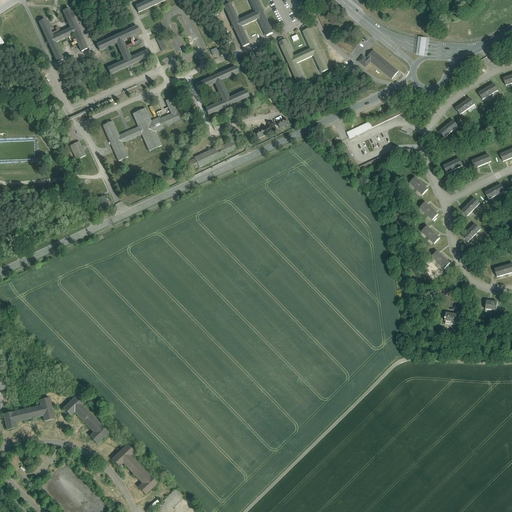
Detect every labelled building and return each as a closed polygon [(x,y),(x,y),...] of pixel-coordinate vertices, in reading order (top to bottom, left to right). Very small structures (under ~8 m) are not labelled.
[(150,0),(135,7),(138,13),(155,6),(162,3),(162,2),(166,0),(150,0)] [(238,21),(230,4),(224,7),(231,23),(235,31),(243,47),(249,44),(241,27),(258,19),(266,36),(273,33),(265,17),(262,9),(257,0),(249,0),(256,13),(238,21)] [(80,33),(77,25),(76,25),(69,9),(63,12),(71,29),(53,37),(45,20),(39,22),(46,39),(50,46),(57,63),(63,60),(56,43),(73,35),(81,52),(87,49),(80,33)] [(131,58),(122,40),(140,33),(137,26),(120,34),(113,37),(96,45),(99,51),(116,43),(124,61),(107,69),(110,75),(127,68),(134,64),(151,56),(148,50),(131,58)] [(293,58),(285,41),(279,43),(287,60),(290,67),(298,84),(304,81),(296,64),(314,56),(322,73),(328,70),(320,54),(317,46),(309,30),(303,32),(311,50),(293,58)] [(160,36),(155,38),(161,52),(167,49),(160,36)] [(430,40),(418,38),(417,47),(416,56),(427,58),(428,49),(430,40)] [(398,72),(373,51),(366,59),(363,56),(358,62),(365,67),(370,62),(392,80),(398,72)] [(229,99),(221,81),(238,73),(235,67),(219,74),(218,74),(211,77),(211,78),(195,85),(197,91),(215,84),(223,101),(205,109),(208,115),(225,108),(232,105),(249,97),(246,91),(229,99)] [(511,75),(503,79),(506,86),(511,84),(511,75)] [(494,84),(478,93),(482,100),(498,91),(494,84)] [(138,128),(119,136),(112,122),(103,126),(118,162),(128,157),(122,144),(142,135),(149,152),(162,146),(156,133),(164,129),(163,128),(181,121),(177,112),(170,99),(166,101),(171,114),(160,120),(159,118),(151,122),(145,109),(133,114),(138,128)] [(470,99),(455,109),(460,115),(474,105),(470,99)] [(400,108),(341,136),(343,142),(402,114),(400,108)] [(285,118),(277,122),(280,129),(288,125),(285,118)] [(453,121),(439,132),(444,138),(458,127),(453,121)] [(263,128),(256,132),(259,139),(267,135),(263,128)] [(195,159),(186,163),(190,171),(198,167),(199,168),(224,156),(224,155),(239,148),(231,132),(227,134),(231,142),(220,147),(220,146),(194,158),(195,159)] [(79,142),(70,146),(77,160),(85,156),(79,142)] [(359,167),(346,146),(341,149),(356,175),(391,159),(389,153),(359,167)] [(511,150),(500,155),(503,162),(511,158),(511,150)] [(488,155),(472,162),(474,169),(491,162),(488,155)] [(459,159),(443,167),(446,174),(462,166),(459,159)] [(428,190),(415,178),(410,183),(422,196),(428,190)] [(501,185),(485,193),(489,200),(504,192),(501,185)] [(104,196),(96,200),(102,212),(110,208),(104,196)] [(474,199),(462,211),(467,217),(480,204),(474,199)] [(438,215),(425,203),(420,208),(432,221),(438,215)] [(475,224),(462,237),(468,243),(481,230),(475,224)] [(440,239),(427,226),(421,232),(434,244),(440,239)] [(450,264),(437,251),(431,257),(444,270),(450,264)] [(511,264),(494,269),(497,278),(511,273),(511,264)] [(497,302),(486,301),(485,310),(496,311),(497,302)] [(459,315),(446,313),(444,321),(445,321),(445,324),(456,326),(456,323),(458,323),(459,315)] [(79,394),(63,409),(70,417),(74,413),(94,433),(90,437),(97,444),(109,433),(102,426),(101,426),(93,417),(90,414),(90,415),(82,406),(86,402),(79,394)] [(49,398),(39,401),(41,406),(29,409),(25,410),(13,413),(13,412),(3,415),(7,431),(17,428),(16,423),(43,416),(44,422),(54,420),(49,398)] [(127,445),(112,460),(119,467),(123,463),(142,484),(138,488),(145,495),(157,484),(150,476),(150,477),(141,468),(139,465),(130,456),(134,452),(127,445)] [(176,489),(154,511),(167,511),(184,497),(176,489)]
